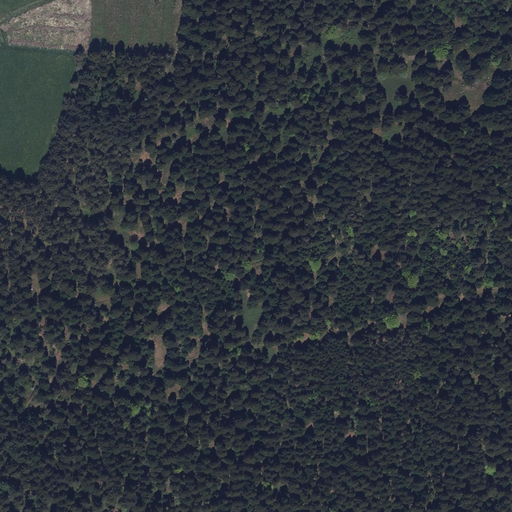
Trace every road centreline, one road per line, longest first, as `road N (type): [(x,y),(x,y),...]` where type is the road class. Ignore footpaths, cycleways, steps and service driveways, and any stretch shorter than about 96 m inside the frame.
road 1 (track): [(13,412),(80,296),(199,0)]
road 2 (track): [(165,511),(58,453),(0,392)]
